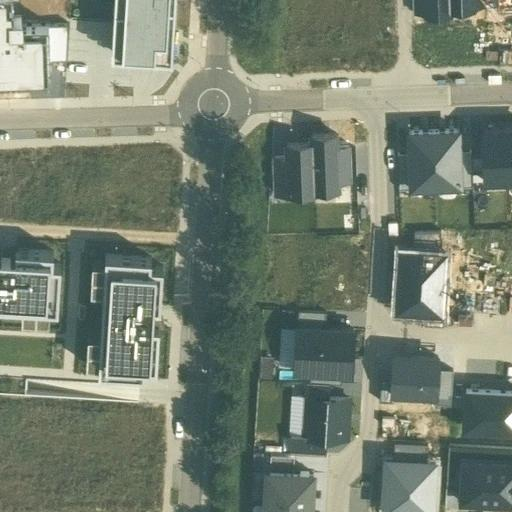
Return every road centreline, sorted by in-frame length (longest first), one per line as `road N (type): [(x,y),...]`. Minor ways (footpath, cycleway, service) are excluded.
road 1 (residential): [(218,107),(191,511)]
road 2 (residential): [(374,334),(377,98)]
road 3 (residential): [(0,118),(218,107)]
road 4 (residential): [(334,511),(336,468),(365,444),(374,334)]
road 5 (residential): [(218,107),(377,98)]
road 6 (residential): [(374,334),(511,342)]
